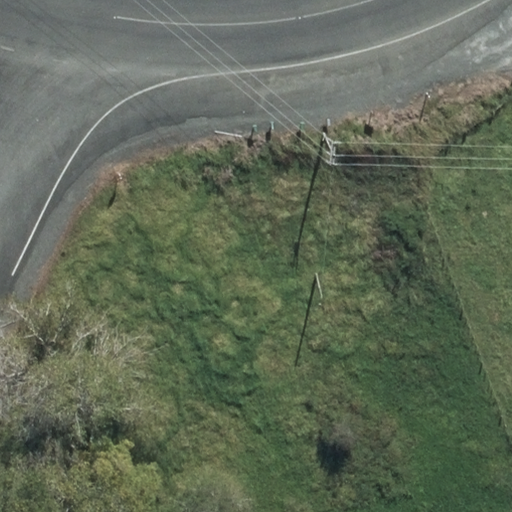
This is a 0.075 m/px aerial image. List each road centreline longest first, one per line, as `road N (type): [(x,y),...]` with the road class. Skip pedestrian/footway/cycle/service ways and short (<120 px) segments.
road 1 (tertiary): [(380,0),(221,27),(58,8)]
road 2 (residential): [(0,200),(58,8)]
